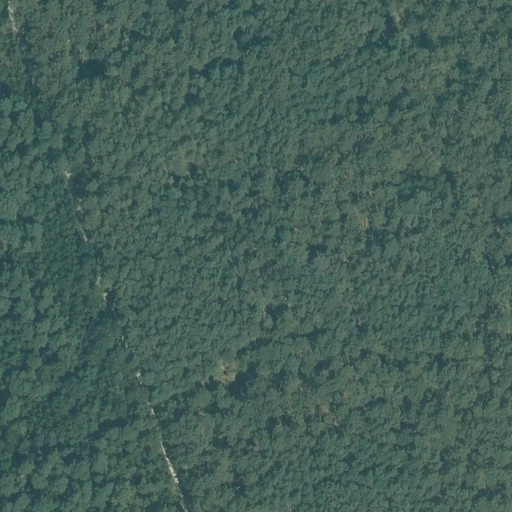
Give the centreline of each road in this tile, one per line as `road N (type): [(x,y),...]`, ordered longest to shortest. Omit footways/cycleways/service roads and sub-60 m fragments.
road 1 (track): [(508,310),(380,114),(397,67),(364,42),(365,25),(343,0)]
road 2 (track): [(511,308),(224,511)]
road 3 (track): [(364,42),(76,208)]
